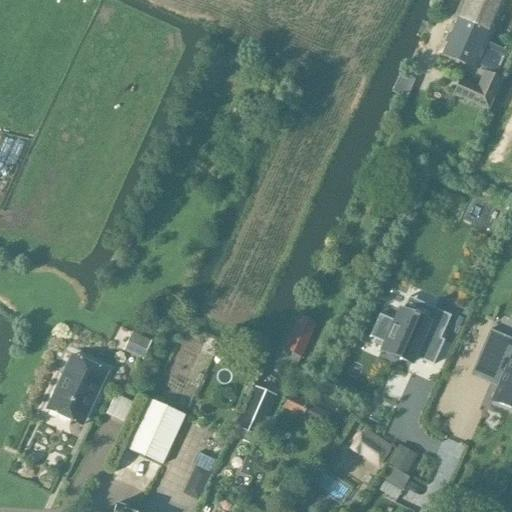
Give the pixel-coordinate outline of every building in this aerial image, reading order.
[(461,0),(454,18),(490,35),(505,0),(461,0)] [(454,18),(438,53),(475,69),(476,66),(496,75),(506,52),(486,43),(490,35),(454,18)] [(487,109),(500,80),(484,73),(477,88),(459,80),(453,94),(487,109)] [(450,316),(434,309),(428,321),(417,317),(418,314),(413,312),(412,314),(399,308),(393,321),(378,315),(368,337),(383,344),(380,351),(410,365),(413,358),(432,366),(443,341),(439,339),(450,316)] [(300,357),(315,325),(299,317),(284,350),(300,357)] [(511,342),(488,333),(471,372),(498,384),(490,402),(511,411),(511,342)] [(84,420),(106,373),(78,360),(71,376),(63,373),(46,410),(70,421),(72,415),(84,420)] [(253,387),(235,428),(258,438),(276,397),(253,387)] [(125,423),(133,404),(114,395),(105,414),(125,423)] [(288,396),(282,409),(300,417),(300,416),(322,427),(333,432),(338,421),(316,410),(288,396)] [(147,400),(124,450),(160,467),(183,416),(149,401),(147,400)] [(360,432),(348,450),(359,457),(360,456),(364,449),(383,462),(390,452),(389,451),(392,447),(364,428),(361,433),(360,432)] [(319,466),(307,484),(340,507),(352,489),(319,466)]
